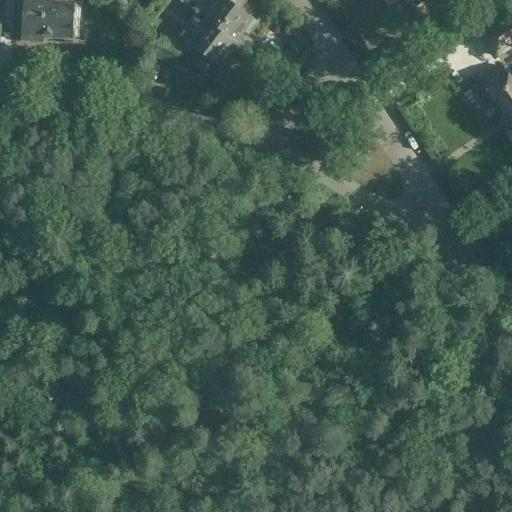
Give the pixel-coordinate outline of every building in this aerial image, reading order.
[(20,0),(20,1),(24,1),(22,40),(42,41),(42,36),(71,38),(72,19),(76,18),(79,14),(79,10),(77,6),(73,5),(73,4),(41,2),(41,0),(20,0)] [(206,21),(207,20),(236,43),(244,32),(247,34),(256,22),(239,8),(245,0),(244,0),(212,0),(200,16),(206,21)] [(262,0),(266,9),(273,6),(270,0),(262,0)] [(511,14),(481,35),(486,43),(495,56),(511,44),(511,34),(511,32),(511,31),(511,14)] [(207,20),(206,21),(195,36),(198,39),(192,47),(198,52),(189,63),(204,74),(213,63),(220,69),(239,45),(236,43),(207,20)] [(182,41),(160,34),(153,56),(175,63),(182,41)] [(480,80),(489,94),(493,92),(507,113),(499,118),(511,138),(511,81),(502,66),(480,80)]
